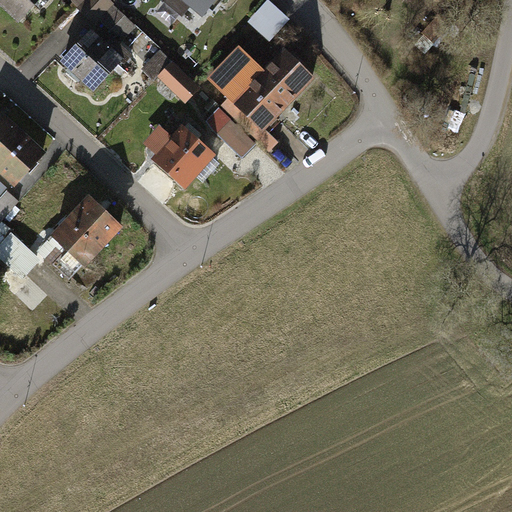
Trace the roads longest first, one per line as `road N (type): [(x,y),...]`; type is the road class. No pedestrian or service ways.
road 1 (residential): [(308,0),(383,109),(361,136),(188,257)]
road 2 (residential): [(0,74),(188,257)]
road 3 (residential): [(188,257),(5,391)]
